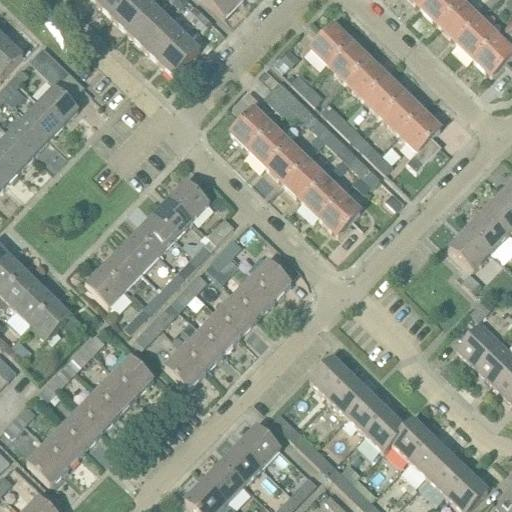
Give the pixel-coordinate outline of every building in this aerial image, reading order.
[(101,0),(95,8),(110,23),(132,0),(101,0)] [(132,0),(110,23),(126,38),(152,11),(141,0),(132,0)] [(181,0),(169,0),(167,3),(179,15),(188,6),(181,0)] [(224,25),(242,6),(236,0),(201,0),(200,1),(224,25)] [(433,0),(405,0),(420,14),(433,0)] [(433,0),(420,14),(438,31),(460,8),(452,0),(433,0)] [(460,8),(438,31),(456,48),(478,25),(460,8)] [(168,26),(152,11),(126,38),(142,53),(168,26)] [(195,30),(203,21),(194,13),(186,21),(195,30)] [(203,21),(195,30),(203,38),(212,29),(203,21)] [(456,48),(473,65),(496,42),(478,25),(456,48)] [(511,25),(501,36),(509,43),(511,40),(511,25)] [(142,53),(158,68),(184,41),(168,26),(142,53)] [(328,72),(351,49),(333,32),(310,55),(328,72)] [(184,41),(158,68),(173,83),(199,56),(184,41)] [(511,58),(496,42),(473,65),(491,83),(511,61),(511,58)] [(7,47),(0,53),(0,85),(23,62),(7,47)] [(328,72),(346,89),(369,66),(351,49),(328,72)] [(288,54),(279,64),(288,73),(290,74),(299,64),(288,54)] [(369,66),(346,89),(364,106),(386,84),(369,66)] [(21,76),(27,82),(34,74),(28,68),(21,76)] [(265,77),(260,82),(272,94),(277,88),(265,77)] [(298,81),(290,88),(302,100),(310,92),(298,81)] [(386,84),(364,106),(382,123),(404,101),(386,84)] [(297,102),(280,86),(277,88),(272,94),(265,101),(282,118),(297,102)] [(6,92),(0,97),(0,101),(4,105),(11,97),(6,92)] [(322,104),(310,92),(302,100),(315,112),(322,104)] [(39,109),(63,132),(78,116),(54,93),(39,109)] [(404,101),(382,123),(400,140),(422,118),(404,101)] [(297,102),(282,118),(294,129),(301,122),(302,123),(310,115),(297,102)] [(24,125),(48,147),(63,132),(39,109),(24,125)] [(253,115),(230,138),(248,156),(270,132),(253,115)] [(326,124),(337,135),(345,126),(334,116),(326,124)] [(422,118),(400,140),(418,157),(412,162),(413,162),(406,169),(415,179),(440,153),(431,144),(440,136),(422,118)] [(48,147),(24,125),(9,140),(33,163),(48,147)] [(345,126),(337,135),(355,152),(363,143),(345,126)] [(313,137),(324,148),(332,140),(321,128),(313,137)] [(248,156),(266,173),(288,149),(270,132),(248,156)] [(33,163),(9,140),(0,149),(0,161),(18,179),(33,163)] [(342,165),(350,157),(332,140),(324,148),(342,165)] [(355,152),(372,169),(381,161),(363,143),(355,152)] [(284,190),(306,167),(288,149),(266,173),(284,190)] [(342,165),(360,183),(368,174),(350,157),(342,165)] [(18,179),(0,161),(0,191),(3,194),(18,179)] [(381,161),(372,169),(385,181),(393,172),(381,161)] [(301,207),(324,184),(306,167),(284,190),(301,207)] [(368,174),(360,183),(353,190),(364,201),(380,186),(368,174)] [(319,224),(342,201),(324,184),(301,207),(319,224)] [(511,208),(511,187),(502,199),(511,208)] [(169,205),(192,228),(209,210),(186,188),(169,205)] [(211,196),(205,202),(220,216),(221,215),(225,219),(229,215),(225,211),(226,210),(211,196)] [(511,236),(511,208),(502,199),(484,217),(508,240),(511,236)] [(342,201),(319,224),(337,242),(360,218),(342,201)] [(152,222),(175,245),(192,228),(169,205),(152,222)] [(508,240),(484,217),(466,235),(490,259),(508,240)] [(152,222),(135,240),(159,262),(175,245),(152,222)] [(208,242),(207,242),(217,251),(235,233),(225,223),(207,241),(208,242)] [(490,259),(466,235),(448,254),(466,271),(472,277),(490,259)] [(159,262),(135,240),(119,257),(142,280),(159,262)] [(193,262),(200,269),(217,251),(207,242),(207,243),(209,245),(193,262)] [(234,244),(223,256),(230,263),(242,252),(234,244)] [(0,273),(9,263),(0,254),(0,273)] [(219,275),(230,263),(223,256),(211,268),(219,275)] [(142,280),(119,257),(102,275),(125,297),(142,280)] [(193,262),(176,279),(183,286),(200,269),(193,262)] [(0,303),(25,278),(9,263),(0,273),(0,303)] [(250,285),(273,307),(291,289),(268,267),(250,285)] [(466,271),(455,282),(462,288),(469,280),(472,277),(466,271)] [(125,297),(102,275),(85,292),(108,314),(125,297)] [(25,278),(0,303),(0,311),(4,316),(9,311),(16,317),(40,293),(25,278)] [(176,279),(160,297),(166,304),(183,286),(176,279)] [(198,280),(187,292),(196,301),(207,289),(198,280)] [(462,288),(473,300),(481,292),(469,280),(462,288)] [(233,302),(256,325),(273,307),(250,285),(233,302)] [(184,313),(196,301),(187,292),(175,304),(184,313)] [(55,308),(40,293),(16,317),(24,325),(19,331),(26,337),(31,332),(55,308)] [(160,297),(143,314),(150,321),(166,304),(160,297)] [(256,325),(233,302),(216,320),(239,343),(256,325)] [(70,322),(55,308),(31,332),(46,347),(70,322)] [(481,308),(470,320),(477,327),(489,316),(481,308)] [(150,321),(143,314),(123,335),(130,342),(150,321)] [(164,316),(153,328),(161,335),(173,324),(164,316)] [(199,337),(199,338),(222,360),(239,343),(216,320),(199,337)] [(140,356),(161,335),(153,328),(133,348),(140,356)] [(182,356),(205,378),(222,360),(199,338),(199,337),(189,328),(182,335),(192,345),(182,356)] [(456,355),(474,373),(499,348),(481,330),(456,355)] [(0,350),(7,357),(12,352),(0,340),(0,350)] [(84,352),(93,361),(104,349),(95,341),(84,352)] [(7,357),(21,371),(26,366),(25,365),(31,358),(18,346),(16,347),(12,352),(7,357)] [(474,373),(493,391),(511,371),(511,360),(499,348),(474,373)] [(76,379),(93,361),(84,352),(67,370),(76,379)] [(205,378),(182,356),(164,373),(188,396),(205,378)] [(16,377),(0,360),(0,376),(9,385),(16,377)] [(136,403),(153,385),(130,362),(113,380),(136,403)] [(309,389),(327,406),(351,382),(333,364),(309,389)] [(59,397),(76,379),(67,370),(50,388),(59,397)] [(511,371),(493,391),(511,409),(511,408),(511,371)] [(0,392),(1,393),(9,385),(0,376),(0,392)] [(95,398),(119,421),(136,403),(113,380),(95,398)] [(351,382),(327,406),(345,424),(369,399),(351,382)] [(47,408),(59,397),(50,388),(39,400),(47,408)] [(95,398),(78,415),(101,439),(119,421),(95,398)] [(345,424),(364,441),(387,417),(369,399),(345,424)] [(35,420),(27,412),(16,424),(24,432),(35,420)] [(61,433),(84,456),(101,439),(78,415),(61,433)] [(383,460),(392,451),(391,450),(406,435),(405,434),(387,417),(364,441),(383,460)] [(272,428),(284,439),(291,432),(279,420),(272,428)] [(24,432),(16,424),(3,436),(12,445),(13,444),(24,432)] [(391,450),(392,451),(409,467),(432,444),(414,426),(405,434),(406,435),(391,450)] [(43,451),(67,474),(84,456),(61,433),(43,451)] [(280,456),(257,434),(256,433),(238,451),(262,474),(280,456)] [(297,452),(308,463),(316,455),(304,444),(297,452)] [(409,467),(428,485),(451,461),(432,444),(409,467)] [(43,451),(26,468),(50,492),(67,474),(43,451)] [(220,469),(244,493),(262,474),(238,451),(220,469)] [(327,467),(316,455),(308,463),(320,474),(327,467)] [(428,485),(446,503),(469,479),(451,461),(428,485)] [(202,487),(227,511),(244,493),(220,469),(202,487)] [(469,479),(446,503),(455,511),(473,511),(487,497),(469,479)] [(333,487),(345,498),(352,491),(341,480),(333,487)] [(3,482),(0,485),(0,500),(1,502),(12,490),(3,482)] [(290,501),(298,509),(316,491),(308,483),(290,501)] [(184,506),(190,511),(225,511),(227,511),(202,487),(184,506)] [(364,502),(352,491),(345,498),(356,510),(364,502)] [(511,511),(511,494),(496,511),(511,511)] [(295,511),(298,509),(290,501),(280,511),(295,511)] [(324,507),(329,511),(340,511),(341,511),(329,501),(324,507)] [(29,511),(48,511),(39,503),(29,511)]
